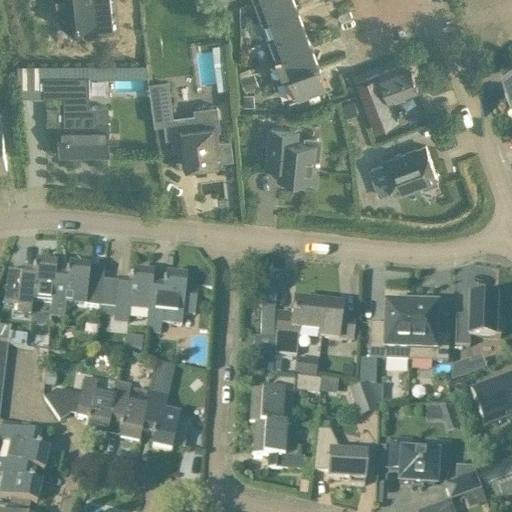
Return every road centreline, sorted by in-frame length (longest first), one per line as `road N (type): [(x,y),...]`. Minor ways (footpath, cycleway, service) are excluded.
road 1 (residential): [(226,233),(437,256),(511,234)]
road 2 (residential): [(215,489),(226,233)]
road 3 (residential): [(511,218),(429,0)]
road 4 (residential): [(0,225),(39,218),(226,233)]
road 5 (residential): [(62,511),(72,462),(140,475),(153,498)]
